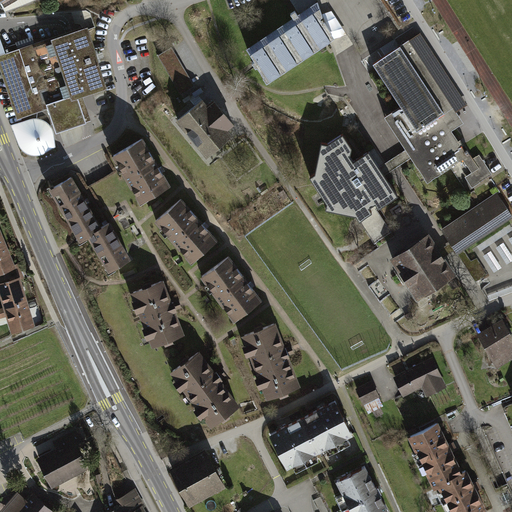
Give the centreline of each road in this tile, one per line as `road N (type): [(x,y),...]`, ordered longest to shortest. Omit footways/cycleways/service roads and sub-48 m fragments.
road 1 (secondary): [(14,180),(85,347),(172,511)]
road 2 (residential): [(14,180),(124,124),(115,31),(122,16),(174,0)]
road 3 (residential): [(511,159),(407,0)]
